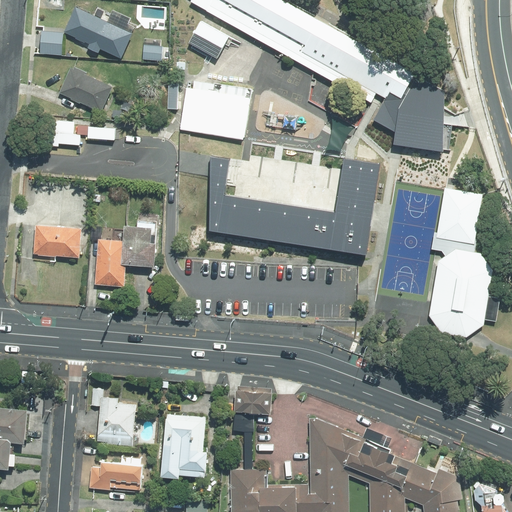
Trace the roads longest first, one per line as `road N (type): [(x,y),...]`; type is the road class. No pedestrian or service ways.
road 1 (primary): [(75,337),(291,357),(511,438)]
road 2 (residential): [(15,0),(0,188)]
road 3 (residential): [(75,337),(60,511)]
road 4 (secondary): [(486,0),(493,73),(511,132)]
